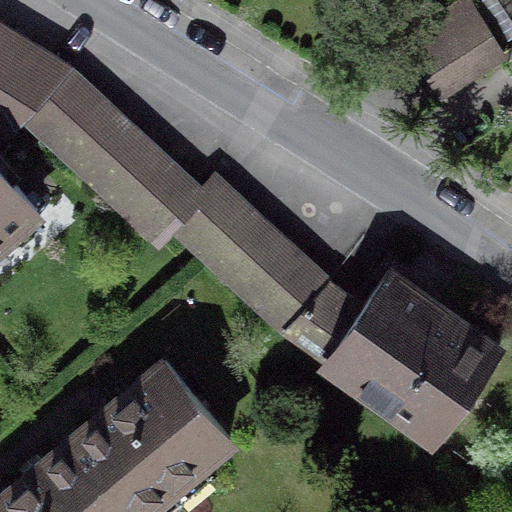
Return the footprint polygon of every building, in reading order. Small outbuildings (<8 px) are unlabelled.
[(469,0),(463,0),(410,34),(427,62),(444,90),(503,52),(469,0)] [(0,242),(37,209),(0,166),(0,135),(23,120),(20,117),(67,65),(25,39),(0,23),(0,242)] [(183,172),(67,65),(20,117),(23,120),(26,116),(160,239),(173,225),(285,328),(329,280),(215,174),(201,189),(183,172)] [(443,307),(388,269),(363,304),(329,280),(285,328),(325,357),(324,359),(434,437),(498,346),(443,307)] [(44,461),(86,511),(144,511),(169,491),(173,495),(175,492),(172,489),(199,466),(203,469),(205,467),(202,460),(230,436),(165,359),(112,404),(108,401),(100,407),(93,413),(96,418),(44,461)] [(86,511),(44,461),(40,457),(33,463),(25,469),(28,474),(0,497),(0,511),(86,511)]
